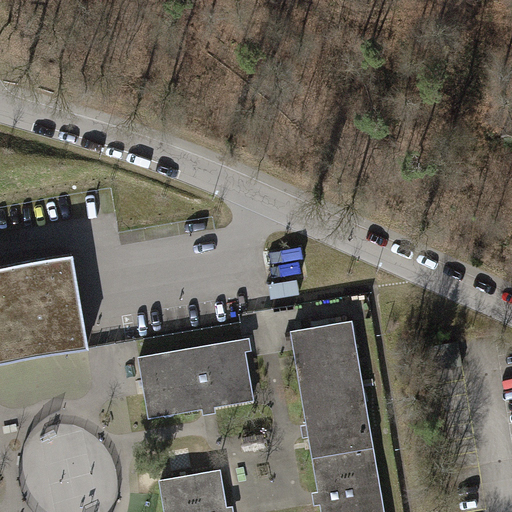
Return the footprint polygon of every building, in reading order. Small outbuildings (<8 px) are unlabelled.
[(0,511),(0,363),(88,348),(73,254),(0,267),(0,511)] [(309,429),(322,511),(384,511),(352,321),(292,331),(309,429)] [(208,406),(253,398),(243,339),(139,357),(150,416),(208,406)] [(428,348),(433,377),(465,372),(461,343),(428,348)] [(226,511),(220,469),(160,480),(166,511),(226,511)]
